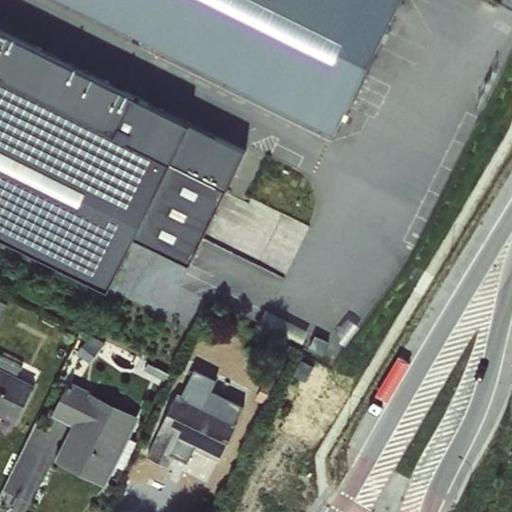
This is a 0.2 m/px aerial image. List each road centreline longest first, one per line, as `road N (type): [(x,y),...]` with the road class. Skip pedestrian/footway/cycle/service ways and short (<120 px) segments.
road 1 (trunk): [(511,228),(463,291),(333,511)]
road 2 (trunk): [(418,511),(482,375),(511,264)]
